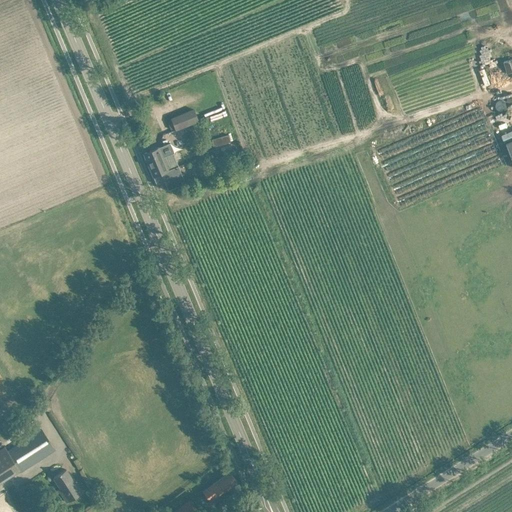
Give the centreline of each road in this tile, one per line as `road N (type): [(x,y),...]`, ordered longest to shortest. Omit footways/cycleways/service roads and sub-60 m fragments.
road 1 (secondary): [(268,503),(57,0)]
road 2 (unclassified): [(388,511),(511,434)]
